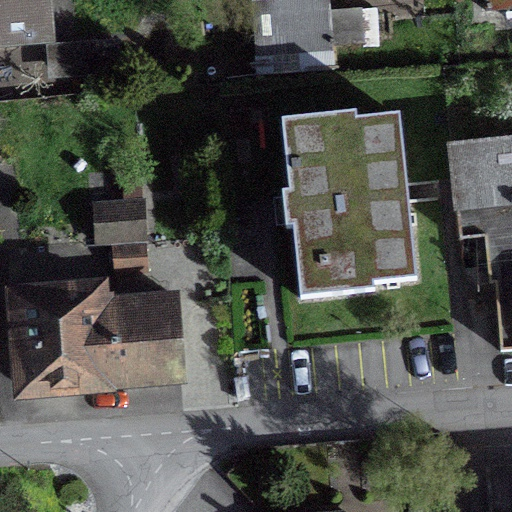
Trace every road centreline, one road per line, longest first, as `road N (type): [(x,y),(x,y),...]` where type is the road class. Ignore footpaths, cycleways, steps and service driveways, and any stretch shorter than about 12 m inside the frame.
road 1 (residential): [(142,438),(511,411)]
road 2 (residential): [(0,447),(142,438)]
